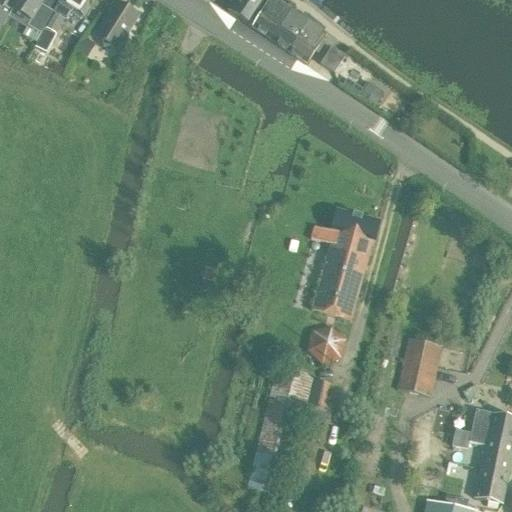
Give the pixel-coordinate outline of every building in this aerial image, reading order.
[(0,0),(0,36),(15,0),(0,0)] [(26,29),(39,36),(59,2),(56,0),(18,0),(12,10),(31,21),(26,29)] [(35,49),(40,52),(45,54),(63,21),(66,23),(70,15),(81,22),(82,19),(84,20),(90,9),(94,0),(61,0),(56,9),(53,15),(53,16),(44,31),(45,32),(42,38),(35,49)] [(228,14),(250,30),(270,1),(267,0),(229,0),(235,4),(228,14)] [(271,43),(290,15),(270,1),(250,30),(271,43)] [(103,49),(128,44),(127,36),(138,18),(116,4),(95,38),(101,42),(103,49)] [(288,54),(307,26),(290,15),(271,43),(288,54)] [(305,66),(324,38),(307,26),(288,54),(305,66)] [(94,46),(85,40),(77,53),(87,58),(94,46)] [(333,75),(344,58),(331,49),(319,66),(333,75)] [(374,111),(383,97),(368,86),(358,100),(374,111)] [(373,246),(379,225),(337,213),(331,234),(314,230),(311,242),(330,247),(312,313),(350,324),(372,246),(373,246)] [(205,269),(201,281),(210,284),(214,272),(205,269)] [(404,362),(397,392),(430,400),(441,349),(408,342),(404,362)] [(276,370),(247,491),(280,500),(298,422),(303,423),(306,413),(326,418),(333,388),(312,383),(307,378),(276,370)] [(502,507),(511,459),(511,420),(492,416),(475,412),(470,437),(458,434),(454,450),(466,453),(468,445),(485,449),(474,501),(502,507)]
